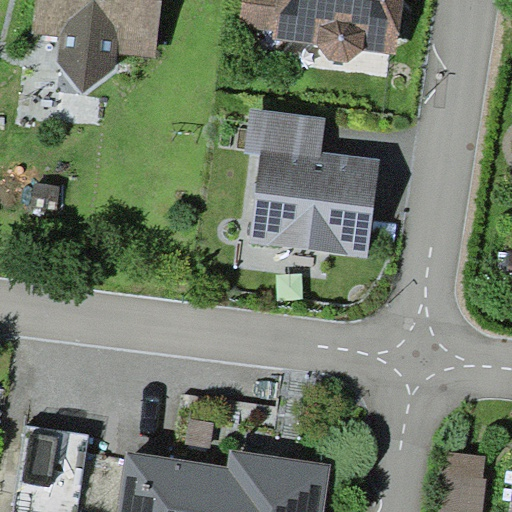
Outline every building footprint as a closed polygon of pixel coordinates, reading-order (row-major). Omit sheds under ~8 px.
[(36,0),(34,35),(60,37),(58,63),(84,92),(116,68),(117,54),(157,58),(162,0),(36,0)] [(273,28),(276,0),(243,0),(240,25),(273,28)] [(401,0),(276,0),(273,28),(271,38),(319,44),(333,65),(342,65),(361,49),(394,53),(401,0)] [(320,151),(324,116),(250,107),(245,150),(258,151),(259,143),(320,151)] [(320,151),(259,143),(258,151),(247,240),(367,256),(380,159),(320,151)] [(60,186),(33,181),(29,205),(56,210),(60,186)] [(213,422),(189,418),(183,458),(207,462),(213,422)] [(77,511),(88,434),(25,425),(12,511),(77,511)] [(183,458),(126,450),(116,511),(324,511),(332,464),(230,448),(227,467),(207,462),(183,458)] [(485,455),(441,451),(434,511),(483,511),(487,479),(483,479),(485,455)]
